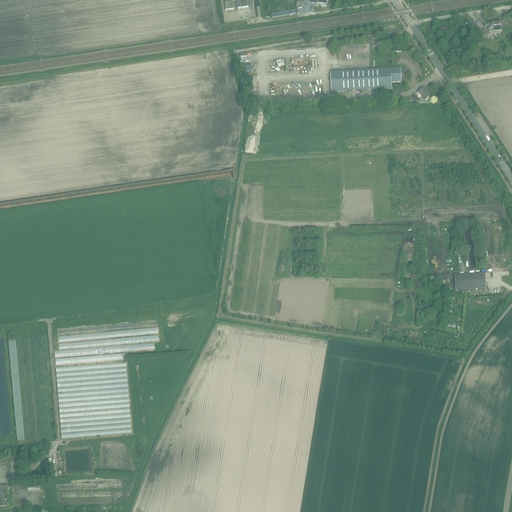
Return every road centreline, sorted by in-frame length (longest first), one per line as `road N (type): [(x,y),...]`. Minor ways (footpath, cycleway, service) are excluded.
road 1 (track): [(402,22),(0,81)]
road 2 (tertiary): [(511,179),(394,0)]
